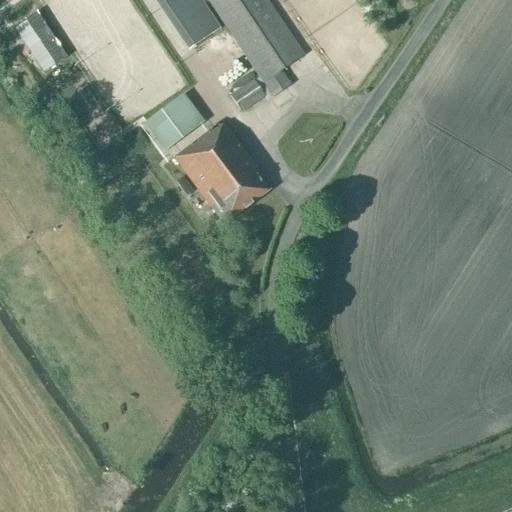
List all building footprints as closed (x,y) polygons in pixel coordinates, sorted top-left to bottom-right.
[(219,29),(199,0),(153,0),(188,50),(219,29)] [(280,71),(303,55),(265,0),(206,0),(272,97),(290,85),(280,71)] [(241,113),(264,97),(251,80),(229,96),(241,113)] [(165,150),(203,123),(182,94),(144,122),(165,150)] [(223,225),(268,191),(253,170),(255,168),(223,124),(209,135),(207,133),(173,158),(223,225)] [(91,184),(83,171),(75,177),(82,189),(91,184)]
